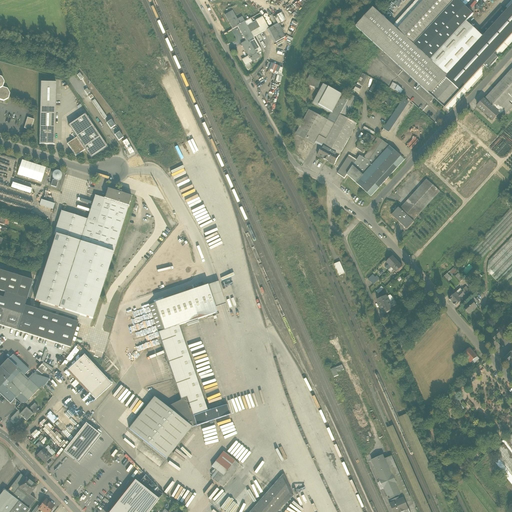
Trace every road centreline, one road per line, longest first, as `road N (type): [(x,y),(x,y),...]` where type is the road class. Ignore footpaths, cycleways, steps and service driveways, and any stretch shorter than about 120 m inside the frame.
road 1 (residential): [(341,239),(464,511)]
road 2 (residential): [(363,214),(511,379)]
road 3 (residential): [(511,52),(363,214)]
road 4 (unclassified): [(197,0),(289,157),(320,177)]
road 5 (track): [(189,125),(144,69),(113,0)]
